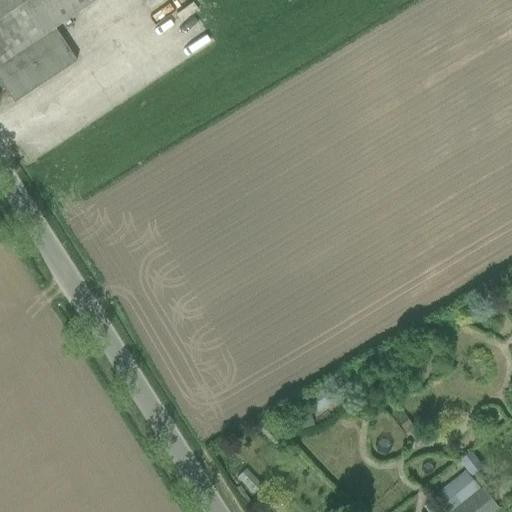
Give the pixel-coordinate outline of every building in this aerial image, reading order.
[(0,0),(0,82),(13,103),(77,60),(56,26),(94,0),(0,0)] [(307,396),(316,411),(333,401),(323,385),(307,396)] [(297,432),(308,428),(303,415),(293,419),(297,432)] [(471,476),(483,467),(470,451),(459,460),(471,476)] [(445,511),(449,511),(478,489),(464,471),(433,496),(445,511)] [(493,511),(497,509),(485,493),(481,488),(451,511),(493,511)] [(261,511),(267,511),(271,503),(261,499),(257,511),(261,511)] [(435,511),(437,510),(430,501),(423,507),(426,511),(435,511)]
